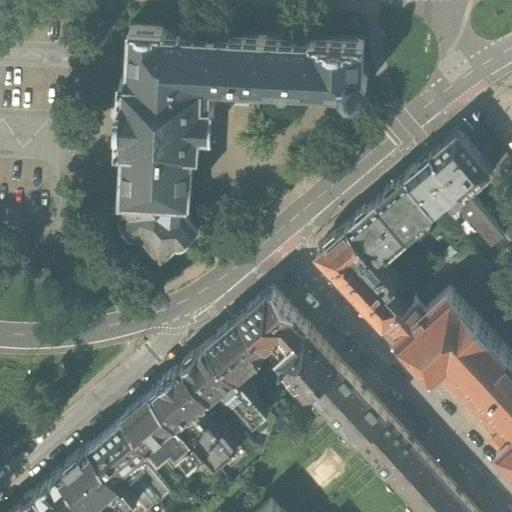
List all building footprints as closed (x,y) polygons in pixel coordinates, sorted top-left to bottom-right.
[(129,27),(130,27),(128,71),(121,71),(120,77),(122,77),(120,114),(119,138),(117,138),(117,145),(124,145),(122,189),(121,189),(121,194),(122,194),(123,198),(123,201),(125,204),(127,206),(121,212),(137,231),(142,228),(163,253),(200,223),(187,208),(188,196),(189,196),(192,194),(194,147),(200,147),(201,127),(214,128),(215,102),(251,104),(252,83),(340,87),(347,95),(360,96),(370,86),(370,74),(364,66),(365,40),(367,40),(367,34),(360,34),(360,36),(315,34),(315,31),(309,31),(309,35),(165,28),(165,24),(160,24),(160,25),(135,23),(135,22),(130,22),(129,27)] [(491,167),(457,128),(432,150),(465,189),(491,167)] [(500,230),(465,189),(432,150),(407,171),(435,204),(446,195),(453,202),(453,205),(457,210),(460,208),(492,245),(504,234),(500,230)] [(426,211),(435,204),(407,171),(378,196),(409,233),(429,215),(426,211)] [(389,249),(409,233),(378,196),(349,220),(377,253),(386,246),(389,249)] [(511,219),(500,230),(504,234),(511,242),(511,219)] [(405,303),(398,295),(406,287),(377,253),(349,220),(320,245),(386,320),(405,303)] [(453,259),(476,284),(491,270),(489,267),(469,244),(453,259)] [(274,282),(242,309),(267,339),(275,332),(285,343),(308,323),(274,282)] [(405,303),(386,320),(434,373),(437,370),(493,430),(491,436),(511,458),(511,352),(453,288),(448,287),(427,306),(415,293),(405,303)] [(242,309),(212,335),(241,369),(263,350),(259,346),(267,339),(242,309)] [(308,389),(312,386),(341,361),(308,323),(285,343),(279,348),(285,355),(282,358),(308,389)] [(212,335),(185,358),(213,391),(222,383),(256,423),(273,408),(241,369),(212,335)] [(312,386),(361,437),(392,409),(348,355),(341,361),(312,386)] [(185,358),(152,386),(195,435),(218,463),(239,446),(225,430),(222,432),(198,404),(213,391),(185,358)] [(152,386),(124,410),(152,443),(161,453),(175,441),(180,447),(195,435),(152,386)] [(361,437),(428,511),(486,511),(462,486),(414,434),(392,409),(361,437)] [(97,433),(91,438),(119,471),(139,454),(152,443),(124,410),(117,415),(97,433)] [(127,507),(140,496),(119,471),(91,438),(67,459),(60,464),(88,497),(90,500),(108,485),(127,507)] [(171,492),(139,454),(119,471),(140,496),(151,509),(171,492)] [(60,464),(36,484),(60,511),(80,511),(76,507),(88,497),(60,464)] [(60,511),(36,484),(14,503),(20,511),(60,511)] [(284,511),(271,496),(252,511),(228,511),(227,511),(284,511)] [(20,511),(14,503),(1,511),(20,511)]
